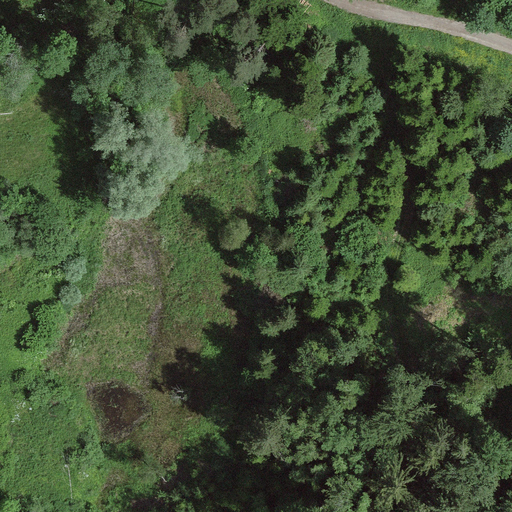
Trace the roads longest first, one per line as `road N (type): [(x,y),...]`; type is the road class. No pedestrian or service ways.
road 1 (track): [(433,511),(397,316),(415,185),(409,127),(368,10)]
road 2 (track): [(346,0),(511,46)]
